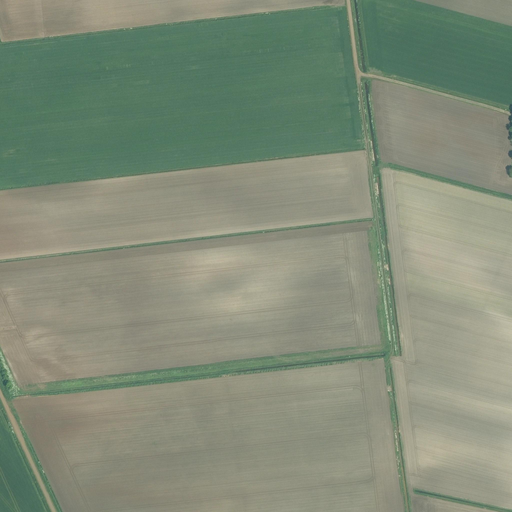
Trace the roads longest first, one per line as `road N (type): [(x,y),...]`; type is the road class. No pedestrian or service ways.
road 1 (track): [(403,511),(384,368),(394,351),(369,169)]
road 2 (unclassified): [(347,0),(357,72),(510,114)]
road 3 (unclassified): [(53,511),(0,393)]
